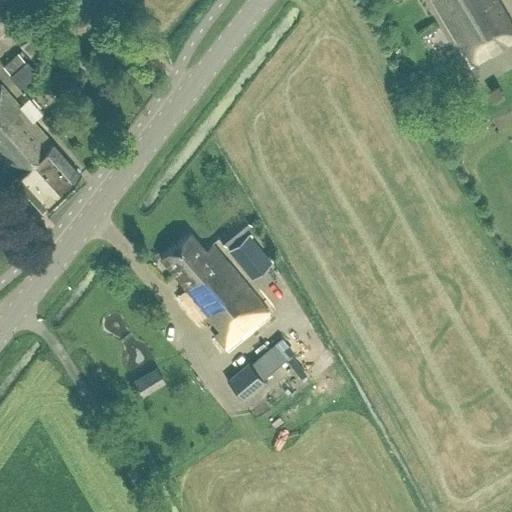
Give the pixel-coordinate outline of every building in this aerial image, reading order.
[(511,39),(511,18),(501,0),(434,0),(459,41),(461,40),(474,62),(511,39)] [(18,44),(39,67),(56,52),(43,37),(30,33),(18,44)] [(1,63),(9,71),(7,73),(18,86),(36,69),(25,57),(24,58),(16,50),(1,63)] [(40,209),(79,173),(0,84),(0,83),(0,155),(7,164),(10,161),(19,171),(12,177),(40,209)] [(217,236),(225,245),(251,222),(243,212),(217,236)] [(224,345),(267,310),(211,242),(204,248),(188,230),(159,255),(186,287),(180,292),(205,321),(210,317),(218,328),(214,332),(224,345)] [(271,261),(247,231),(226,249),(250,278),(271,261)] [(253,350),(267,367),(288,350),(275,333),(253,350)] [(247,360),(226,378),(242,397),(264,379),(247,360)] [(158,362),(139,377),(149,389),(167,374),(158,362)]
